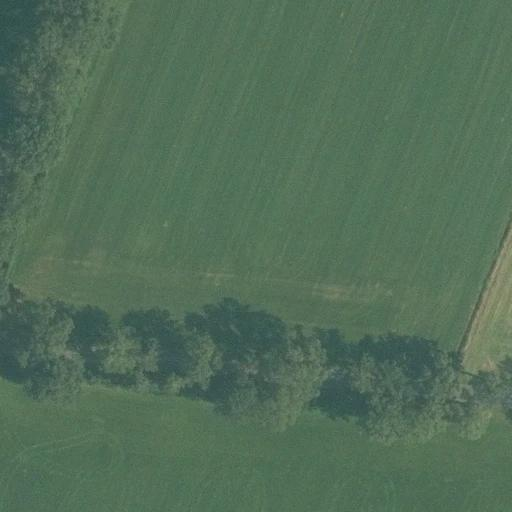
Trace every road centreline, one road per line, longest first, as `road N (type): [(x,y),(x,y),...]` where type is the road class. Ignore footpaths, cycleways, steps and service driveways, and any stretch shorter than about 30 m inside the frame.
road 1 (unclassified): [(511,399),(0,346)]
road 2 (unclassified): [(0,185),(73,0)]
